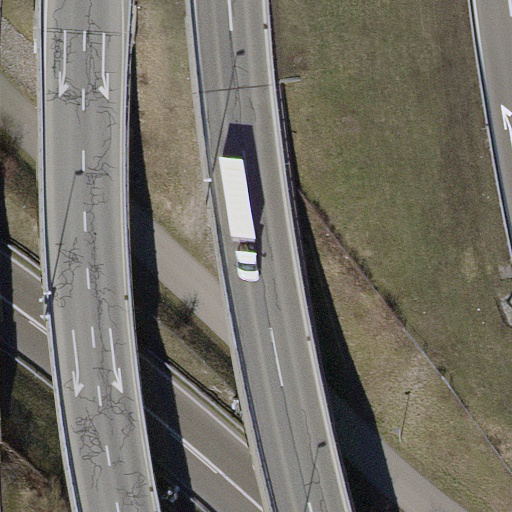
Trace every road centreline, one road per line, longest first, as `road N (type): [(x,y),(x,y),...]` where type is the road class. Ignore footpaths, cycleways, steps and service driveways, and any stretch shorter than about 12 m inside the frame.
road 1 (motorway): [(230,0),(273,330),(312,511)]
road 2 (motorway): [(84,0),(86,240),(121,511)]
road 3 (motorway): [(0,295),(264,511)]
